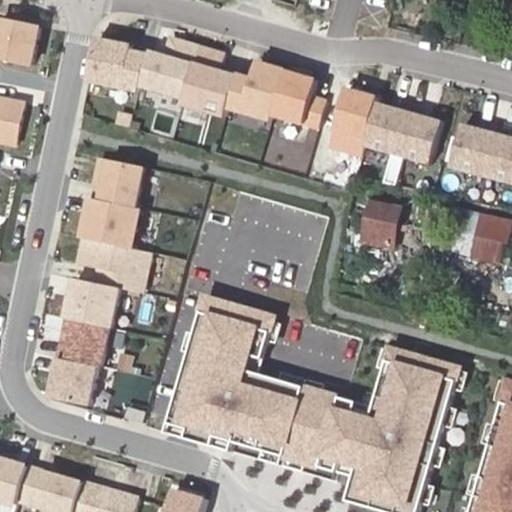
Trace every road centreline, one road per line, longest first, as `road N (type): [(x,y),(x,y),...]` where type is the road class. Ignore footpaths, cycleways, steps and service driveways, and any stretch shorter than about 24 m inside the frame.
road 1 (residential): [(237,511),(243,488),(48,420),(27,402),(16,377),(90,0)]
road 2 (residential): [(135,0),(337,53)]
road 3 (residential): [(337,53),(403,53),(511,78)]
